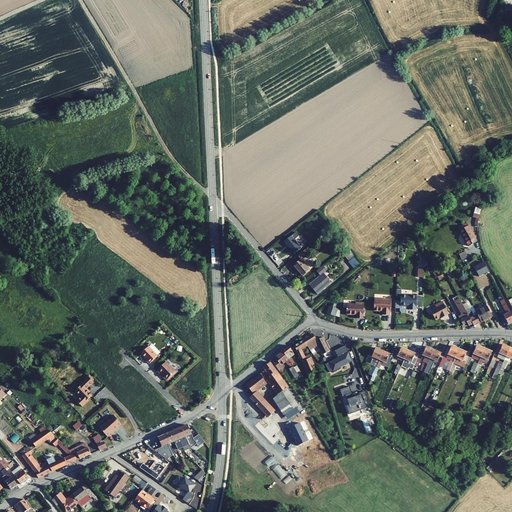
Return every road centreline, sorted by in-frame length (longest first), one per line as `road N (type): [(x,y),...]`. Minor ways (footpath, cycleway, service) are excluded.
road 1 (track): [(80,0),(172,157),(212,196)]
road 2 (residential): [(314,317),(371,335),(511,334)]
road 3 (tertiary): [(221,395),(212,196)]
road 4 (tertiary): [(212,196),(202,0)]
road 5 (residential): [(314,317),(212,196)]
road 6 (residential): [(141,439),(0,507)]
road 7 (residential): [(314,317),(221,395)]
